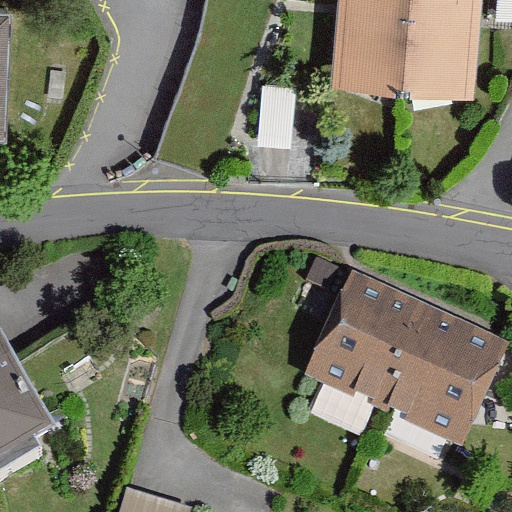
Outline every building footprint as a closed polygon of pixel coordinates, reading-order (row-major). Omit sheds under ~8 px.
[(477,0),(356,0),(356,87),(477,89),(477,0)] [(511,0),(494,0),(494,15),(511,15),(511,0)] [(9,11),(0,10),(0,134),(5,135),(9,11)] [(511,340),(360,274),(318,368),(478,439),(511,364),(511,340)] [(0,474),(79,427),(5,305),(0,307),(0,474)] [(141,482),(128,511),(195,511),(200,502),(141,482)]
